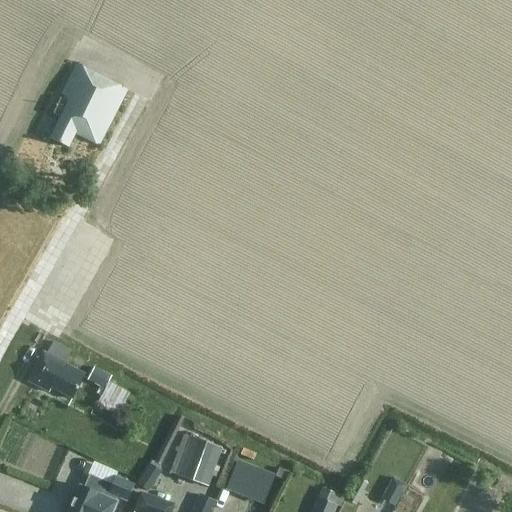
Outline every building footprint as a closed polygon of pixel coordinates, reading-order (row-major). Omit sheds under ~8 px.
[(74,135),(100,146),(126,90),(75,65),(61,95),(65,97),(64,101),(60,99),(53,114),(60,118),(49,140),(68,148),(74,135)] [(65,364),(67,359),(71,352),(53,342),(46,354),(43,352),(27,381),(49,393),(51,388),(72,400),(85,375),(65,364)] [(111,376),(94,368),(88,380),(104,389),(98,402),(118,413),(129,393),(108,381),(111,376)] [(176,475),(208,487),(222,448),(190,437),(176,475)] [(252,461),(255,454),(243,449),(240,455),(252,461)] [(263,505),(274,476),(237,462),(226,490),(263,505)] [(139,482),(137,485),(139,486),(148,492),(158,476),(161,472),(149,465),(139,482)] [(284,481),(288,472),(278,468),(275,477),(284,481)] [(114,476),(110,485),(90,476),(84,488),(80,486),(67,511),(112,511),(117,502),(116,502),(118,498),(127,502),(134,485),(114,476)] [(405,485),(392,478),(386,490),(399,497),(405,485)] [(356,505),(367,484),(358,479),(347,500),(356,505)] [(333,511),(336,506),(339,507),(343,497),(320,488),(309,511),(333,511)] [(134,511),(171,511),(174,505),(141,493),(134,511)] [(200,495),(192,511),(211,511),(216,502),(200,495)]
